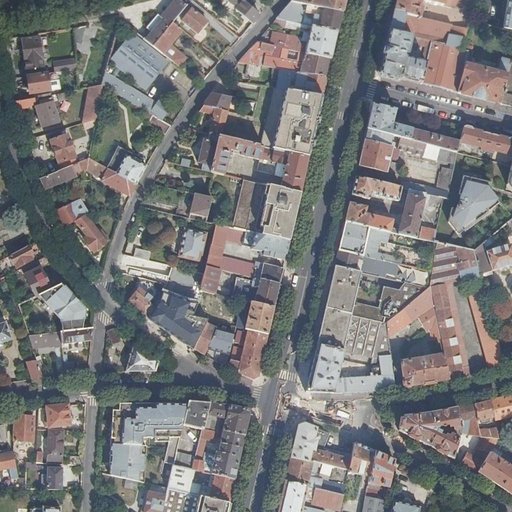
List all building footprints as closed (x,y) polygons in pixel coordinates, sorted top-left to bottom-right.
[(152,47),(172,24),(187,7),(179,1),(178,0),(176,0),(161,19),(157,15),(146,27),(150,30),(142,39),(152,47)] [(251,25),(259,17),(238,0),(223,0),(235,9),(233,11),(251,25)] [(342,13),(344,0),(292,0),(291,2),(342,13)] [(472,1),(467,0),(395,0),(393,12),(419,18),(422,8),(420,7),(422,1),(450,8),(450,6),(458,8),(459,5),(471,8),(472,1)] [(511,0),(505,0),(500,29),(511,31),(511,0)] [(201,17),(205,12),(192,1),(191,2),(187,7),(192,11),(193,10),(201,17)] [(291,2),(276,20),(296,25),(308,28),(337,34),(342,13),(291,2)] [(192,11),(183,22),(197,35),(207,23),(201,17),(193,10),(192,11)] [(419,18),(393,12),(388,31),(430,41),(461,49),(465,29),(419,18)] [(302,42),(307,44),(305,54),(311,55),(331,60),(337,34),(308,28),(296,25),(276,20),(271,25),(278,27),(278,28),(284,30),(284,29),(304,33),(302,42)] [(170,46),(182,32),(172,24),(152,47),(179,69),(187,60),(170,46)] [(83,27),(73,29),(74,44),(79,45),(83,27)] [(382,77),(398,81),(401,79),(420,84),(430,41),(388,31),(379,73),(382,77)] [(288,50),(298,52),(301,39),(284,36),(284,33),(276,32),(276,34),(274,47),(280,48),(288,50)] [(132,36),(111,62),(146,90),(167,64),(132,36)] [(38,38),(21,41),(25,69),(42,66),(38,38)] [(430,41),(420,84),(456,94),(464,63),(467,51),(461,49),(430,41)] [(268,46),(262,44),(260,52),(278,56),(280,48),(274,47),(268,46)] [(327,79),(331,60),(311,55),(305,54),(302,65),(265,57),(265,58),(257,57),(256,67),(268,69),(280,71),(327,79)] [(509,107),(511,93),(511,56),(511,61),(500,58),(497,71),(464,63),(456,94),(509,107)] [(76,70),(76,61),(60,63),(61,72),(76,70)] [(268,73),(268,69),(256,67),(248,65),(246,79),(261,81),(262,72),(268,73)] [(191,78),(199,84),(204,78),(196,71),(191,78)] [(322,97),(327,79),(280,71),(277,89),(322,97)] [(150,115),(151,113),(155,108),(157,105),(106,74),(103,87),(150,115)] [(47,75),(27,78),(29,94),(50,91),(47,75)] [(67,124),(68,129),(95,121),(97,111),(101,88),(101,87),(88,89),(83,120),(75,121),(67,124)] [(308,160),(322,97),(277,89),(273,89),(259,148),(308,160)] [(79,110),(81,90),(78,91),(76,92),(72,109),(79,110)] [(236,90),(235,99),(249,101),(256,102),(258,94),(236,90)] [(66,93),(58,95),(59,102),(68,100),(66,93)] [(213,94),(204,107),(227,112),(231,98),(213,94)] [(16,103),(18,112),(29,109),(28,108),(34,106),(35,102),(35,100),(16,103)] [(53,100),(40,103),(41,107),(35,108),(41,128),(59,124),(53,100)] [(155,108),(151,113),(162,121),(170,109),(160,101),(157,105),(155,108)] [(256,102),(249,101),(247,108),(254,109),(256,102)] [(460,144),(460,143),(413,131),(414,125),(394,121),(396,112),(372,106),(366,130),(426,146),(457,154),(460,144)] [(219,138),(220,138),(227,112),(204,107),(199,113),(212,116),(207,135),(210,136),(219,138)] [(247,108),(246,116),(252,118),(254,109),(247,108)] [(165,137),(170,129),(149,116),(147,115),(143,122),(149,125),(147,127),(165,137)] [(511,156),(511,141),(464,129),(460,143),(460,144),(482,149),(481,153),(492,156),(493,152),(511,156)] [(426,146),(366,130),(358,167),(386,173),(396,173),(398,164),(389,162),(391,153),(399,155),(400,150),(423,156),(426,146)] [(219,138),(210,136),(209,142),(204,141),(198,165),(203,165),(201,171),(211,174),(219,138)] [(51,143),(61,172),(77,165),(73,153),(74,152),(71,143),(69,143),(67,137),(51,143)] [(303,182),(308,160),(259,148),(220,138),(219,138),(211,174),(218,175),(223,177),(229,151),(233,152),(232,154),(240,156),(240,158),(258,163),(256,171),(274,175),(277,164),(286,166),(283,177),(280,190),(300,194),(301,189),(303,182)] [(135,186),(146,168),(141,165),(143,160),(139,158),(136,162),(129,159),(132,154),(118,146),(105,170),(132,185),(135,186)] [(457,154),(426,146),(423,156),(455,164),(457,154)] [(136,162),(139,158),(132,154),(129,159),(136,162)] [(86,171),(90,173),(88,161),(78,165),(81,172),(86,171)] [(130,199),(135,186),(132,185),(105,170),(88,161),(90,173),(103,181),(101,184),(130,199)] [(274,175),(283,177),(286,166),(277,164),(274,175)] [(78,174),(81,172),(78,165),(77,165),(61,172),(40,180),(44,191),(79,176),(78,174)] [(402,184),(401,189),(409,191),(425,195),(442,199),(444,200),(447,200),(454,171),(445,169),(444,174),(441,173),(436,191),(425,187),(408,183),(402,184)] [(457,208),(452,206),(449,219),(458,233),(469,225),(468,223),(484,212),(486,213),(500,203),(488,187),(489,181),(464,176),(457,208)] [(401,189),(355,179),(351,195),(370,200),(371,196),(398,203),(401,189)] [(298,202),(300,194),(280,190),(242,181),(237,206),(294,220),(298,202)] [(398,235),(414,239),(425,195),(409,191),(398,235)] [(194,196),(180,192),(173,217),(188,220),(194,196)] [(212,200),(194,196),(188,220),(206,224),(212,200)] [(56,213),(65,228),(75,222),(86,215),(87,214),(79,202),(56,213)] [(366,208),(349,204),(345,222),(382,231),(389,232),(392,221),(364,215),(366,208)] [(289,243),(294,220),(237,206),(231,230),(289,243)] [(86,215),(75,222),(85,238),(82,240),(92,254),(105,245),(105,244),(109,241),(102,232),(99,234),(86,215)] [(382,231),(345,222),(338,251),(383,262),(401,266),(402,259),(377,253),(379,242),(387,244),(389,238),(381,236),(382,231)] [(285,262),(289,243),(231,230),(216,227),(207,268),(221,272),(253,279),(255,267),(222,259),(226,242),(254,249),(253,250),(259,252),(259,250),(262,250),(276,254),(275,259),(285,262)] [(419,240),(432,242),(435,231),(422,228),(419,240)] [(206,236),(185,231),(179,258),(200,263),(206,236)] [(493,243),(490,237),(472,251),(479,276),(511,266),(511,252),(510,246),(485,253),(484,250),(493,243)] [(443,355),(449,380),(470,376),(467,368),(461,369),(443,286),(449,284),(459,281),(460,284),(480,279),(479,276),(472,251),(445,246),(437,244),(431,273),(428,288),(440,340),(443,355)] [(16,269),(31,262),(29,258),(32,256),(28,247),(10,257),(16,269)] [(136,249),(133,258),(148,261),(150,253),(136,249)] [(383,262),(338,251),(334,267),(360,272),(378,277),(383,262)] [(24,274),(25,276),(40,268),(37,262),(22,270),(24,274)] [(169,276),(172,267),(156,263),(154,272),(169,276)] [(280,285),(283,270),(256,264),(255,267),(253,279),(260,281),(280,285)] [(360,272),(334,267),(333,271),(332,275),(358,281),(360,272)] [(34,297),(36,297),(50,290),(40,268),(25,276),(34,297)] [(221,272),(207,268),(205,275),(201,292),(205,293),(213,294),(215,295),(221,272)] [(182,271),(175,269),(171,281),(178,283),(182,271)] [(9,281),(24,274),(22,270),(7,276),(9,281)] [(358,281),(332,275),(324,310),(386,325),(428,288),(407,283),(400,290),(358,281)] [(274,309),(279,289),(259,284),(241,280),(240,285),(240,287),(244,288),(243,295),(246,295),(245,302),(252,304),(274,309)] [(279,287),(280,285),(260,281),(259,284),(279,289),(279,287)] [(461,369),(467,368),(449,284),(443,286),(461,369)] [(60,322),(60,333),(83,330),(85,310),(62,285),(50,290),(36,297),(60,322)] [(145,296),(157,306),(158,304),(138,288),(133,294),(141,300),(145,296)] [(428,288),(386,325),(388,341),(416,319),(426,333),(429,330),(431,342),(440,340),(428,288)] [(468,293),(489,371),(504,367),(483,288),(468,293)] [(221,290),(220,296),(237,300),(237,294),(221,290)] [(205,295),(195,318),(202,320),(213,294),(205,293),(205,295)] [(127,301),(147,318),(157,306),(145,296),(141,300),(133,294),(127,301)] [(15,320),(21,317),(17,305),(17,303),(10,305),(15,320)] [(268,336),(274,309),(252,304),(245,330),(268,336)] [(386,325),(324,310),(317,343),(316,346),(342,352),(342,353),(373,360),(373,357),(379,358),(390,357),(388,341),(386,325)] [(160,328),(193,350),(203,333),(201,331),(198,330),(194,335),(179,327),(167,318),(160,328)] [(198,330),(201,331),(206,321),(202,320),(195,318),(191,325),(198,330)] [(6,323),(0,324),(0,344),(12,340),(6,323)] [(193,350),(204,356),(208,350),(217,331),(218,330),(208,325),(203,333),(193,350)] [(68,344),(91,342),(93,329),(83,330),(60,333),(62,347),(62,348),(68,348),(68,344)] [(114,329),(107,332),(112,346),(119,343),(114,329)] [(236,343),(234,351),(243,353),(240,364),(231,362),(229,370),(252,380),(258,378),(262,361),(268,336),(245,330),(242,330),(238,329),(235,342),(236,343)] [(208,350),(228,356),(233,336),(217,331),(208,350)] [(54,348),(62,347),(60,333),(28,336),(32,348),(54,346),(54,348)] [(134,345),(126,372),(161,372),(162,365),(151,358),(134,345)] [(342,352),(316,346),(313,359),(304,394),(336,394),(357,393),(379,392),(394,390),(390,357),(379,358),(380,370),(373,370),(373,374),(370,374),(370,378),(363,378),(363,373),(338,373),(341,361),(340,361),(342,353),(342,352)] [(243,353),(234,351),(231,362),(240,364),(243,353)] [(404,386),(405,388),(449,380),(443,355),(400,363),(403,386),(404,386)] [(31,381),(43,379),(41,373),(39,369),(36,360),(36,358),(32,359),(33,362),(25,364),(31,381)] [(36,360),(39,369),(43,367),(45,367),(42,358),(36,360)] [(65,376),(74,375),(72,362),(64,363),(65,376)] [(511,395),(489,403),(493,418),(494,421),(511,416),(511,395)] [(120,411),(113,411),(111,476),(144,484),(146,457),(142,456),(142,438),(171,438),(166,463),(173,465),(176,455),(176,453),(182,427),(187,406),(171,403),(120,405),(120,411)] [(209,405),(188,403),(187,406),(182,427),(200,431),(200,429),(203,430),(209,405)] [(493,418),(489,403),(474,406),(478,422),(493,418)] [(214,475),(234,480),(242,447),(249,416),(246,409),(209,405),(203,430),(200,429),(200,431),(194,455),(214,459),(213,465),(193,461),(191,470),(198,472),(214,475)] [(67,406),(38,410),(37,429),(69,426),(68,423),(71,423),(73,421),(73,418),(71,416),(68,416),(67,406)] [(478,422),(474,406),(457,410),(461,431),(460,431),(459,435),(468,437),(481,437),(480,432),(478,422)] [(461,431),(457,410),(425,416),(401,419),(399,432),(453,460),(458,439),(452,436),(451,438),(446,436),(445,439),(436,434),(439,429),(448,427),(449,430),(453,429),(454,432),(460,431),(461,431)] [(34,419),(15,417),(13,441),(31,443),(34,419)] [(348,472),(352,458),(324,451),(328,433),(304,424),(298,427),(290,459),(318,465),(348,472)] [(480,432),(481,437),(481,439),(483,439),(499,440),(497,430),(489,432),(480,432)] [(61,466),(63,432),(48,431),(47,465),(61,466)] [(467,454),(461,465),(478,475),(490,454),(499,440),(483,439),(475,453),(473,458),(467,454)] [(369,478),(374,453),(354,445),(352,458),(348,472),(348,474),(369,478)] [(12,453),(0,455),(0,457),(1,464),(0,464),(0,471),(9,470),(11,481),(17,480),(12,453)] [(176,453),(176,455),(173,465),(173,466),(191,470),(193,461),(194,457),(176,453)] [(387,489),(394,462),(374,453),(369,478),(368,485),(387,489)] [(490,454),(478,475),(511,496),(511,468),(509,466),(490,454)] [(83,466),(83,458),(70,458),(69,466),(83,466)] [(290,459),(285,482),(330,494),(332,485),(309,479),(310,473),(316,473),(318,465),(290,459)] [(229,503),(234,480),(214,475),(211,489),(193,485),(194,480),(195,480),(198,472),(191,470),(173,466),(168,490),(229,503)] [(47,490),(61,490),(62,470),(48,469),(47,490)] [(321,511),(303,508),(306,497),(313,499),(312,502),(340,509),(343,496),(330,494),(285,482),(280,502),(277,511),(321,511)] [(381,511),(387,489),(368,485),(362,511),(381,511)] [(226,511),(229,503),(168,490),(166,489),(165,496),(161,511),(226,511)] [(149,493),(144,511),(161,511),(165,496),(149,493)] [(393,502),(390,511),(417,511),(419,508),(393,502)]
